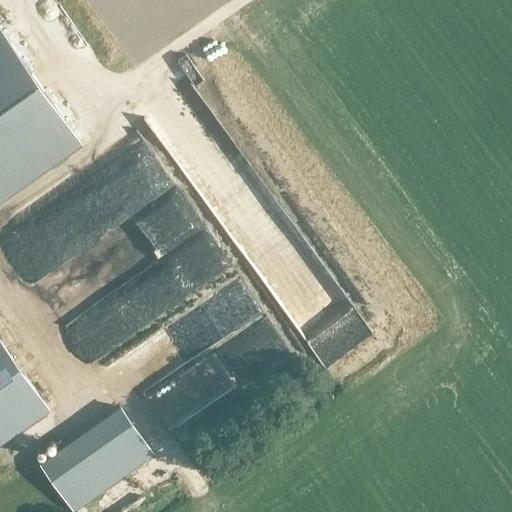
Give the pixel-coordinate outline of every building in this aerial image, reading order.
[(0,197),(79,141),(0,28),(0,197)] [(130,182),(140,198),(166,182),(156,165),(130,182)] [(167,185),(127,210),(138,228),(151,220),(166,244),(194,227),(167,185)] [(171,293),(213,260),(193,234),(122,289),(147,320),(155,314),(162,324),(183,308),(171,293)] [(142,397),(167,431),(279,347),(252,311),(244,317),(235,305),(225,312),(218,302),(180,330),(182,334),(154,355),(144,340),(126,354),(142,375),(144,373),(154,388),(142,397)] [(0,443),(48,409),(0,341),(0,443)] [(98,376),(122,360),(118,354),(93,369),(98,376)] [(41,465),(74,506),(153,454),(122,409),(41,465)]
